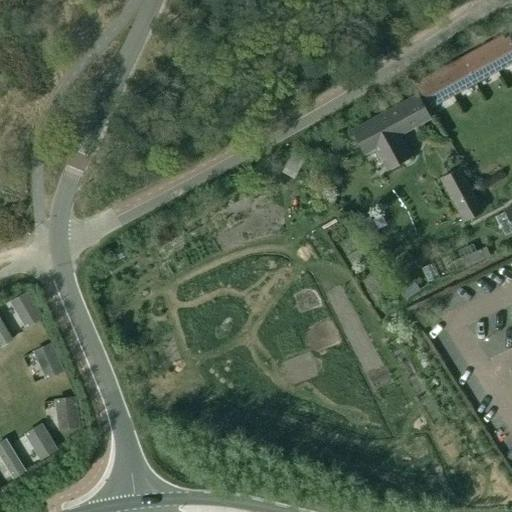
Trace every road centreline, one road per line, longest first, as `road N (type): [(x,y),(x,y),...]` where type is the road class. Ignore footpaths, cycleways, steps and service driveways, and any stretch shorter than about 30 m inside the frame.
road 1 (unclassified): [(501,0),(268,142),(59,249)]
road 2 (tertiary): [(59,249),(61,206),(153,0)]
road 3 (tertiary): [(134,502),(120,419),(59,249)]
road 4 (tertiary): [(273,511),(216,500),(134,502)]
